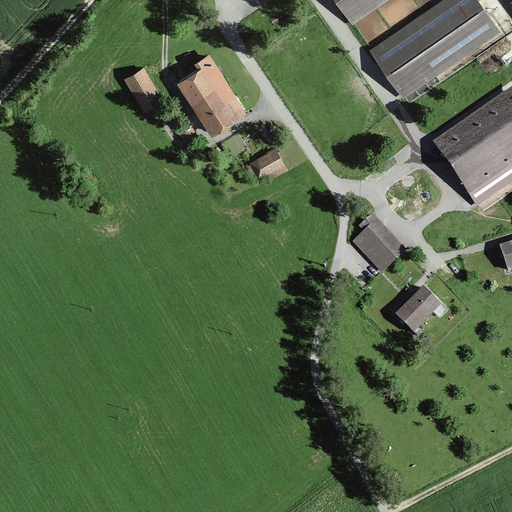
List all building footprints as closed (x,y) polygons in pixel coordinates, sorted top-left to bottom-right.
[(337,0),(352,21),(381,0),(337,0)] [(403,94),(497,29),(476,0),(447,0),(373,51),(403,94)] [(243,113),(209,56),(199,63),(201,67),(179,81),(196,108),(198,107),(214,131),(243,113)] [(126,79),(144,109),(161,99),(143,69),(126,79)] [(511,103),(442,152),(479,205),(511,181),(511,103)] [(264,173),(267,180),(287,169),(277,150),(248,166),(254,178),(264,173)] [(85,168),(79,174),(88,184),(94,178),(85,168)] [(404,251),(372,216),(361,226),(366,232),(355,242),(382,271),(404,251)] [(511,267),(511,244),(501,248),(508,269),(511,267)] [(437,316),(444,310),(424,289),(397,316),(413,332),(433,312),(437,316)]
